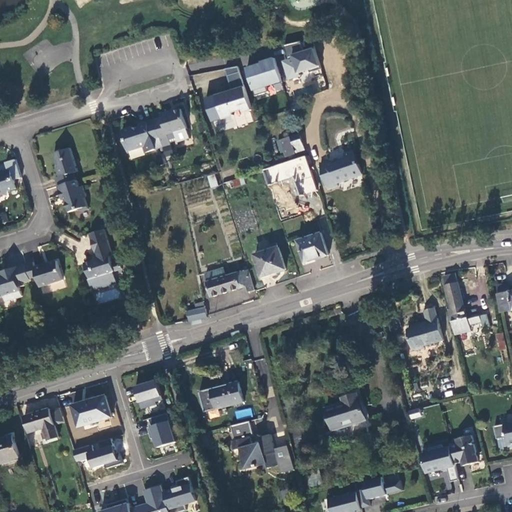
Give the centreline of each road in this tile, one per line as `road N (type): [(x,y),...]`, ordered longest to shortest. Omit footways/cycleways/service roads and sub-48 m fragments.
road 1 (secondary): [(511,248),(416,258),(110,364)]
road 2 (residential): [(24,129),(185,90)]
road 3 (residential): [(24,129),(41,229),(0,248)]
